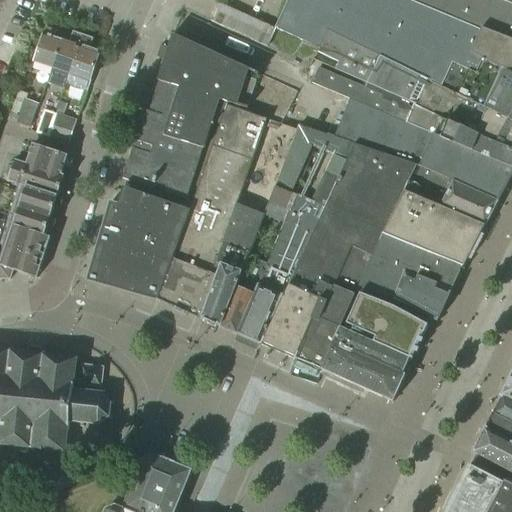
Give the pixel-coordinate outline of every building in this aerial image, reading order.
[(470,53),(481,31),(406,0),(287,0),(275,29),(319,48),(320,49),(328,31),(442,87),(453,63),(476,74),(483,59),(470,53)] [(511,0),(406,0),(481,31),(482,29),(511,40),(511,0)] [(266,47),(275,29),(219,3),(211,22),(266,47)] [(157,40),(164,20),(156,16),(148,36),(157,40)] [(61,42),(54,39),(57,32),(45,28),(34,62),(51,68),(61,42)] [(511,40),(482,29),(481,31),(470,53),(483,59),(504,69),(511,74),(511,40)] [(511,123),(502,119),(485,108),(442,87),(328,31),(320,49),(319,48),(317,52),(338,63),(335,70),(367,84),(366,85),(474,135),(477,136),(478,135),(511,150),(511,123)] [(69,44),(61,42),(51,68),(69,74),(82,36),(73,33),(69,44)] [(133,148),(123,179),(153,189),(154,184),(164,188),(163,193),(185,200),(202,149),(203,149),(219,101),(237,107),(238,105),(248,108),(256,81),(246,78),(248,70),(187,42),(172,35),(158,81),(165,84),(156,114),(136,108),(127,138),(139,142),(137,150),(133,148)] [(86,91),(100,53),(88,49),(92,40),(82,36),(69,74),(66,84),(86,91)] [(511,74),(504,69),(483,59),(476,74),(453,63),(442,87),(485,108),(502,119),(511,123),(511,74)] [(511,168),(511,150),(478,135),(477,136),(474,135),(366,85),(365,88),(318,68),(312,84),(349,101),(431,134),(431,133),(511,168)] [(25,100),(19,116),(16,123),(30,128),(38,105),(25,100)] [(497,202),(511,173),(511,168),(431,133),(431,134),(349,101),(333,137),(354,145),(416,165),(497,202)] [(189,212),(158,301),(196,318),(223,243),(235,210),(237,205),(266,120),(227,106),(189,212)] [(44,110),(36,134),(49,139),(57,115),(44,110)] [(76,120),(57,115),(49,139),(68,145),(76,120)] [(8,223),(7,223),(0,242),(0,279),(10,280),(13,271),(31,277),(34,278),(48,237),(44,236),(64,176),(61,175),(67,156),(33,145),(26,165),(15,161),(7,165),(4,174),(8,182),(20,186),(8,223)] [(372,256),(383,234),(404,191),(416,165),(354,145),(325,208),(258,344),(298,361),(352,247),(372,256)] [(497,202),(416,165),(404,191),(485,226),(497,202)] [(155,300),(158,301),(189,212),(123,187),(117,205),(111,203),(87,280),(128,292),(127,296),(128,296),(129,291),(155,300)] [(265,210),(286,218),(296,196),(274,187),(265,210)] [(485,226),(404,191),(383,234),(462,267),(463,267),(469,257),(471,252),(484,227),(485,226)] [(236,335),(258,344),(325,208),(296,196),(286,218),(267,265),(236,335)] [(219,328),(236,285),(265,216),(237,205),(235,210),(223,243),(196,318),(197,317),(201,319),(201,320),(202,321),(203,320),(211,324),(218,327),(219,328)] [(372,256),(357,288),(415,311),(419,313),(437,322),(450,293),(452,289),(461,268),(462,268),(462,267),(383,234),(372,256)] [(298,361),(319,370),(340,327),(357,288),(372,256),(352,247),(298,361)] [(219,328),(236,335),(267,265),(256,260),(244,289),(236,285),(219,328)] [(377,338),(374,343),(409,359),(412,360),(413,359),(411,358),(422,333),(424,334),(427,325),(395,308),(361,295),(347,325),(377,338)] [(468,361),(488,320),(477,315),(458,356),(468,361)] [(393,403),(405,376),(403,374),(409,359),(374,343),(340,327),(319,370),(393,403)] [(97,343),(112,349),(118,334),(103,329),(97,343)] [(96,429),(100,428),(99,424),(108,419),(110,420),(112,417),(109,416),(111,405),(114,403),(113,400),(110,402),(103,394),(105,391),(102,389),(100,392),(99,392),(100,388),(101,388),(103,367),(81,365),(80,369),(75,368),(77,358),(44,355),(46,344),(28,342),(26,353),(12,352),(13,348),(10,348),(10,351),(0,350),(0,448),(1,445),(15,447),(14,458),(32,460),(33,449),(65,452),(67,431),(68,431),(69,422),(80,423),(80,427),(84,427),(84,424),(95,425),(96,429)] [(171,388),(178,371),(142,357),(136,375),(171,388)] [(511,372),(502,395),(511,400),(511,372)] [(511,400),(502,395),(493,413),(511,423),(511,400)] [(492,415),(484,430),(511,444),(511,423),(493,413),(492,415)] [(474,451),(473,453),(475,455),(493,464),(511,474),(511,444),(484,430),(474,451)] [(302,451),(371,470),(376,451),(307,431),(302,451)] [(136,511),(173,511),(190,471),(173,464),(163,460),(146,453),(124,507),(136,511)] [(446,511),(511,511),(511,485),(488,473),(487,475),(469,466),(446,511)] [(252,499),(251,511),(265,511),(266,501),(298,502),(299,487),(263,485),(262,500),(252,499)] [(312,510),(316,511),(348,511),(319,497),(312,510)]
